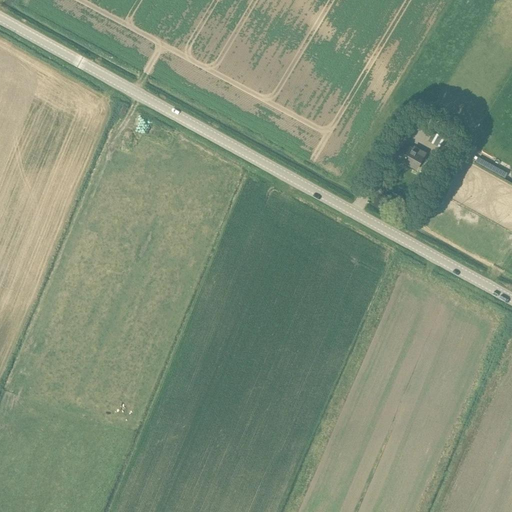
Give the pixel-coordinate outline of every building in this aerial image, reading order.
[(451,124),(458,126),(461,119),(454,116),(451,124)] [(160,130),(140,117),(134,126),(155,139),(160,130)] [(456,137),(462,140),(465,134),(440,121),(429,142),(447,152),(456,137)] [(404,144),(401,149),(396,158),(417,169),(425,153),(414,147),(413,149),(404,144)] [(449,167),(458,171),(467,153),(459,148),(449,167)]
